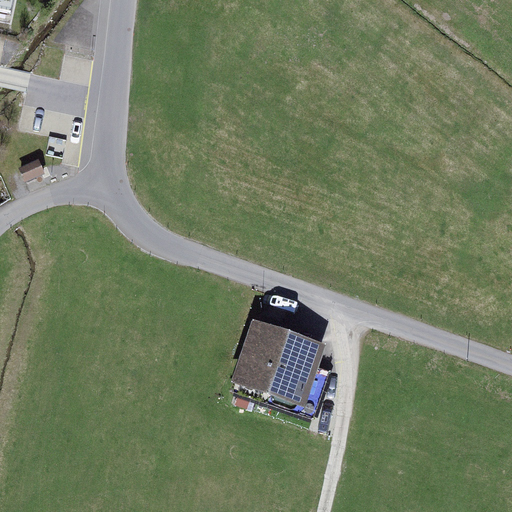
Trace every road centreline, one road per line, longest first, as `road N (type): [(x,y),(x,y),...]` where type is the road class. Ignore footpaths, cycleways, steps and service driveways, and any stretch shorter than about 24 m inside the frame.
road 1 (residential): [(511,370),(178,258),(103,188)]
road 2 (track): [(326,511),(345,434),(340,313)]
road 3 (residential): [(103,188),(118,0)]
